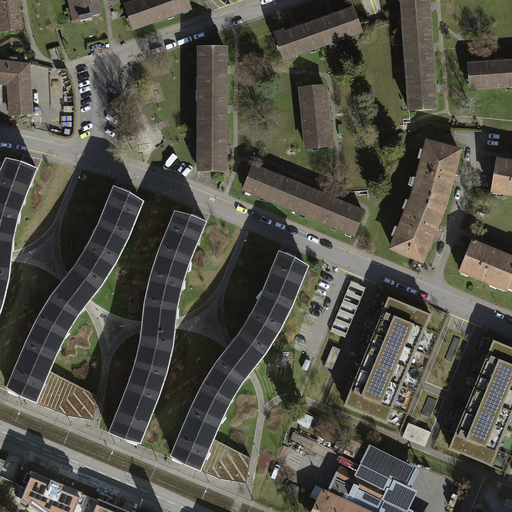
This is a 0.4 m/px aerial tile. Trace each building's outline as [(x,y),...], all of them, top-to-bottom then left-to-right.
[(15,0),(0,2),(0,16),(18,14),(15,0)] [(66,0),(71,21),(97,15),(93,0),(66,0)] [(139,0),(123,6),(132,28),(188,8),(184,0),(139,0)] [(426,0),(400,0),(409,111),(434,109),(426,0)] [(281,32),(274,35),(282,59),(359,32),(351,10),(281,34),(281,32)] [(0,16),(0,31),(20,28),(18,14),(0,16)] [(223,49),(198,48),(197,170),(223,171),(223,49)] [(511,85),(511,61),(469,65),(471,89),(511,85)] [(0,62),(0,82),(6,83),(9,115),(30,113),(26,65),(0,62)] [(299,89),(305,148),(329,146),(323,86),(299,89)] [(457,151),(426,143),(412,195),(389,248),(420,260),(443,205),(457,151)] [(20,165),(9,159),(5,167),(3,166),(0,176),(0,304),(3,304),(6,278),(9,279),(10,251),(14,251),(13,240),(16,222),(19,222),(20,212),(22,204),(25,204),(26,192),(29,184),(33,185),(34,178),(37,169),(21,163),(20,165)] [(511,163),(495,160),(490,190),(511,194),(511,163)] [(252,167),(242,189),(352,234),(362,212),(252,167)] [(130,195),(115,189),(114,189),(109,200),(106,206),(108,207),(99,225),(93,233),(96,235),(90,243),(84,250),(87,252),(83,258),(75,268),(68,275),(70,277),(52,297),(54,299),(38,320),(40,321),(26,342),(29,343),(13,373),(16,375),(9,390),(22,395),(21,397),(36,403),(68,416),(94,421),(98,397),(49,371),(57,356),(62,349),(60,347),(64,340),(70,334),(67,331),(79,316),(86,310),(84,307),(103,287),(100,285),(117,263),(115,261),(130,239),(127,237),(140,214),(137,213),(142,202),(129,197),(130,195)] [(190,219),(178,214),(173,226),(170,225),(162,252),(159,251),(154,277),(151,276),(147,304),(145,304),(145,316),(144,332),(141,332),(141,340),(139,360),(135,361),(135,368),(132,377),(129,378),(130,382),(120,414),(116,414),(115,421),(110,433),(125,439),(126,437),(138,443),(144,428),(147,429),(157,396),(160,396),(165,373),(167,373),(171,347),(173,347),(175,320),(178,320),(177,310),(180,290),(184,291),(184,281),(186,272),(190,272),(190,262),(196,244),(200,245),(202,235),(207,223),(191,217),(190,219)] [(511,259),(470,242),(459,270),(506,289),(507,286),(511,288),(511,259)] [(296,259),(280,253),(274,266),(271,270),(274,272),(264,293),(257,300),(260,302),(255,310),(248,317),(251,319),(240,335),(232,341),(234,344),(216,365),(217,366),(202,387),(204,388),(191,410),(193,411),(177,441),(179,442),(174,457),(186,462),(185,464),(220,479),(247,484),(251,459),(213,439),(220,425),(226,417),(223,415),(229,406),(234,401),(232,399),(243,384),(250,377),(248,374),(266,355),(264,353),(282,330),(280,328),(293,307),(291,305),(303,282),(301,281),(307,266),(295,261),(296,259)] [(352,282),(333,332),(348,338),(367,287),(352,282)] [(389,297),(374,334),(417,351),(432,315),(389,297)] [(374,334),(359,369),(402,387),(417,351),(374,334)] [(456,337),(447,359),(452,362),(462,340),(456,337)] [(511,411),(511,348),(491,340),(447,448),(489,466),(511,411)] [(328,367),(336,370),(341,349),(333,347),(328,367)] [(387,423),(402,387),(359,369),(344,406),(387,423)] [(427,446),(433,432),(410,423),(404,437),(427,446)] [(381,511),(391,492),(338,468),(326,494),(363,511),(381,511)] [(93,511),(99,499),(33,473),(22,500),(39,511),(93,511)] [(320,492),(310,511),(363,511),(326,494),(320,492)] [(130,511),(99,499),(93,511),(130,511)]
